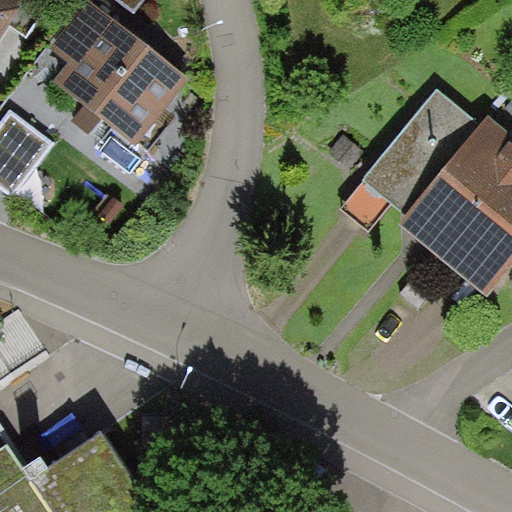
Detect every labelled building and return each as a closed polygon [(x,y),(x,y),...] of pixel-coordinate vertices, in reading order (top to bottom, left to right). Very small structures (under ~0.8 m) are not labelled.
[(0,0),(0,41),(26,0),(0,0)] [(145,0),(115,0),(135,14),(145,0)] [(190,81),(88,2),(51,49),(70,64),(54,85),(136,150),(190,81)] [(408,218),(481,126),(439,92),(365,185),(408,218)] [(11,111),(0,125),(0,188),(14,198),(54,143),(11,111)] [(511,272),(511,137),(489,118),(481,126),(408,218),(399,228),(489,301),(511,272)] [(0,511),(153,511),(103,437),(47,474),(40,464),(25,474),(7,447),(0,451),(0,511)]
